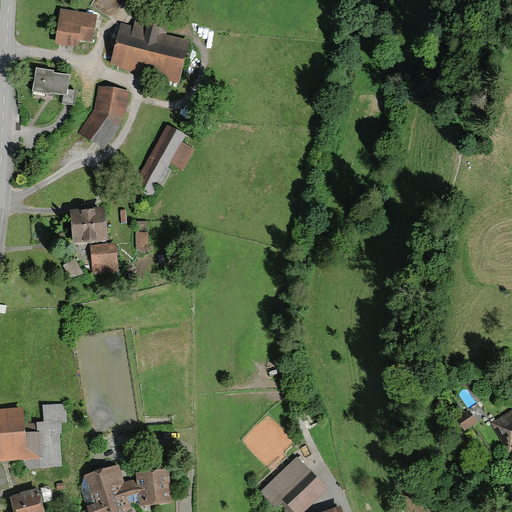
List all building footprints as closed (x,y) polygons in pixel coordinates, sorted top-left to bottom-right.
[(110,0),(93,0),(105,8),(110,0)] [(95,17),(59,13),(55,46),(76,49),(79,30),(93,32),(95,17)] [(132,28),(120,25),(109,66),(176,83),(186,43),(163,37),(166,26),(134,18),(132,28)] [(67,76),(34,72),(31,93),(65,97),(67,76)] [(125,94),(98,90),(95,113),(80,134),(100,152),(121,121),(125,94)] [(182,138),(165,128),(132,188),(149,197),(155,186),(161,188),(169,172),(166,171),(169,165),(181,171),(192,151),(179,144),(182,138)] [(103,212),(70,214),(72,245),(105,243),(103,212)] [(145,222),(134,223),(138,267),(149,266),(145,222)] [(113,246),(89,248),(92,276),(117,274),(113,246)] [(19,413),(0,413),(0,460),(24,459),(24,470),(60,468),(58,425),(65,424),(64,406),(40,407),(41,423),(33,424),(34,436),(21,437),(19,413)] [(511,410),(490,424),(509,454),(511,452),(511,410)] [(470,412),(456,422),(464,433),(478,423),(477,423),(470,412)] [(302,511),(325,489),(295,460),(260,495),(274,508),(281,502),(291,511),(302,511)] [(129,511),(116,469),(85,479),(93,504),(84,507),(85,511),(129,511)] [(166,474),(135,477),(138,509),(170,505),(166,474)] [(41,511),(36,493),(8,501),(10,511),(41,511)]
